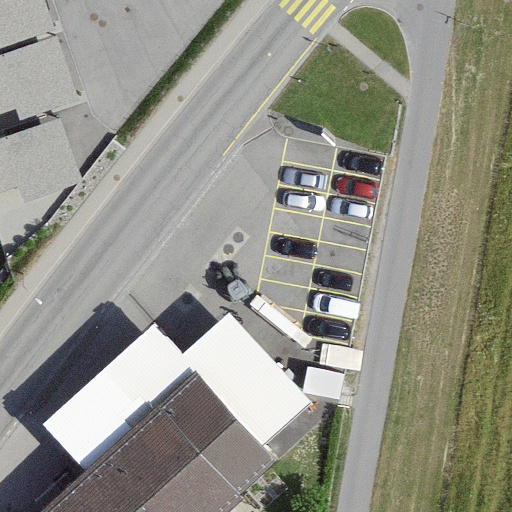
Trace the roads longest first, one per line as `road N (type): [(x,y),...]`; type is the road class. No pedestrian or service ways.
road 1 (residential): [(433,0),(361,511)]
road 2 (tertiary): [(312,0),(0,389)]
